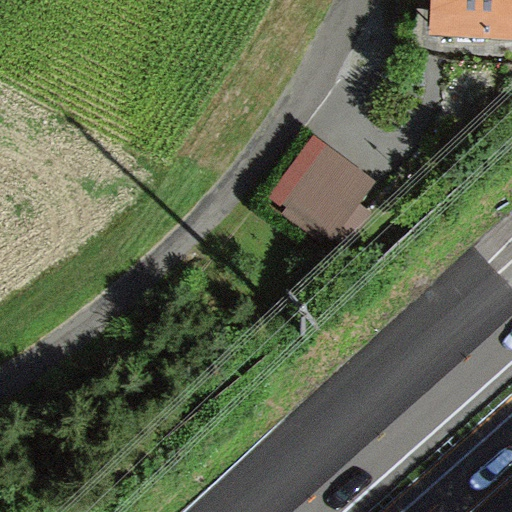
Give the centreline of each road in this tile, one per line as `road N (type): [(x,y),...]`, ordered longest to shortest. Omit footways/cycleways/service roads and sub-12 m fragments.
road 1 (residential): [(354,0),(297,103),(193,235),(114,306),(0,384)]
road 2 (motorway): [(511,314),(295,511)]
